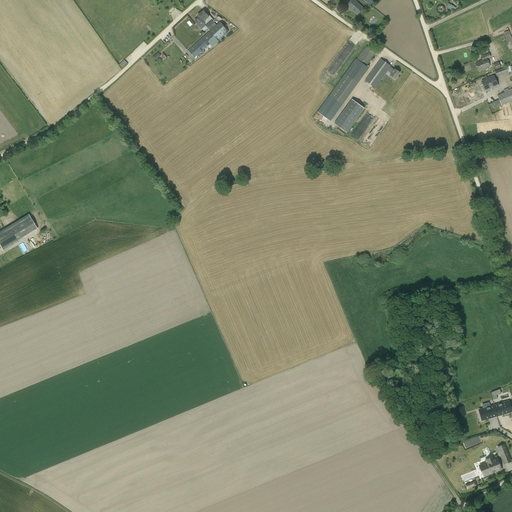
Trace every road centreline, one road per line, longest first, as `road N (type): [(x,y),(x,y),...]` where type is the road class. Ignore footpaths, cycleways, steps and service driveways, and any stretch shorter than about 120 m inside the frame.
road 1 (track): [(201,0),(66,120),(0,159)]
road 2 (track): [(511,285),(444,86)]
road 3 (track): [(444,86),(312,0)]
